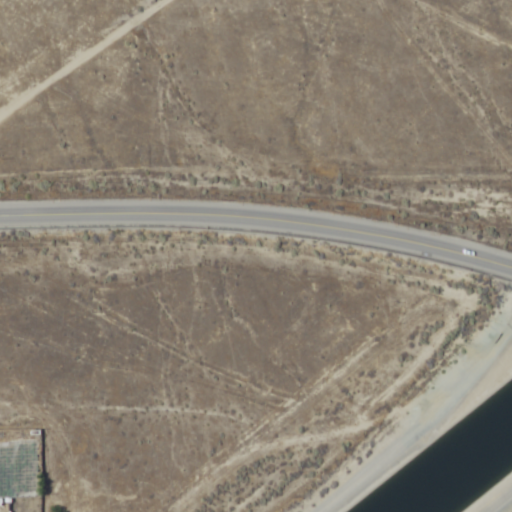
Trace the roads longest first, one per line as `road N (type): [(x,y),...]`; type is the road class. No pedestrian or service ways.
road 1 (tertiary): [(0,215),(223,216),(369,235),(511,268)]
road 2 (track): [(153,0),(0,112)]
